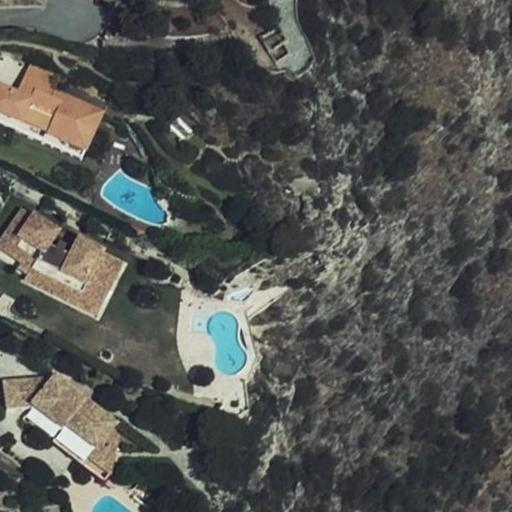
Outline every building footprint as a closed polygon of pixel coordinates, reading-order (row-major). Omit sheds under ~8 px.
[(0,110),(22,120),(19,130),(47,142),(51,134),(88,151),(108,111),(59,88),(66,72),(34,57),(19,90),(2,83),(0,88),(0,110)] [(0,121),(19,130),(22,120),(0,110),(0,121)] [(6,251),(29,267),(39,275),(98,303),(114,270),(126,275),(131,265),(86,244),(78,262),(56,251),(65,236),(33,213),(6,251)] [(39,275),(29,267),(24,275),(34,282),(39,275)] [(104,321),(126,275),(114,270),(98,303),(92,315),(104,321)] [(39,275),(34,282),(32,286),(92,315),(98,303),(39,275)] [(7,416),(36,411),(69,430),(73,426),(106,445),(95,463),(121,478),(132,433),(122,418),(55,379),(2,389),(7,416)] [(95,463),(106,445),(73,426),(69,430),(36,411),(29,423),(95,463)]
